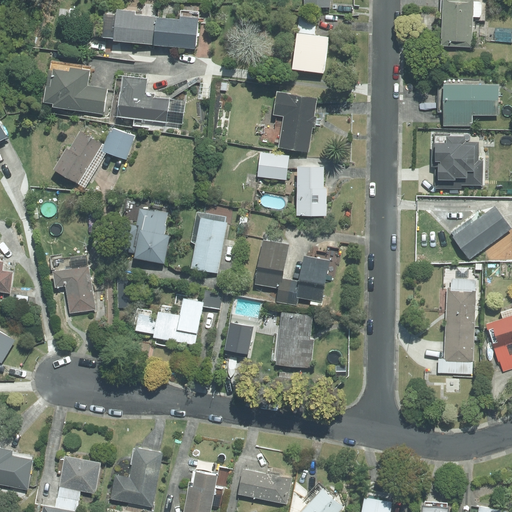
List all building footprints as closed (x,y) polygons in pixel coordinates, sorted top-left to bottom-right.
[(474,0),(442,0),(440,46),(471,48),(474,0)] [(117,10),(114,42),(156,45),(158,18),(158,17),(135,15),(136,12),(117,10)] [(318,17),(300,15),(297,33),(315,35),(318,17)] [(156,45),(156,46),(196,49),(199,18),(180,17),(180,20),(158,18),(156,45)] [(502,21),(488,21),(479,21),(479,35),(485,35),(485,42),(511,42),(511,25),(502,25),(502,21)] [(323,74),(328,38),(297,34),(292,70),(323,74)] [(105,115),(108,89),(88,87),(90,70),(70,68),(70,72),(53,70),(53,71),(49,70),(47,87),(46,87),(44,103),(53,104),(53,108),(105,115)] [(120,94),(118,117),(178,123),(179,116),(182,117),(184,101),(145,97),(147,79),(123,76),(121,94),(120,94)] [(474,116),(499,116),(500,86),(445,85),(444,126),(473,126),(474,116)] [(309,152),(318,99),(277,92),(273,116),(283,117),(278,147),(309,152)] [(128,160),(135,135),(111,128),(104,153),(128,160)] [(78,185),(102,144),(81,131),(70,150),(67,148),(54,170),(78,185)] [(457,194),(486,194),(487,143),(456,142),(455,170),(458,170),(457,194)] [(257,177),(286,180),(289,156),(260,153),(257,177)] [(297,216),(327,216),(327,189),(324,189),(324,168),(297,167),(297,216)] [(511,167),(497,167),(496,194),(511,194),(511,167)] [(511,229),(495,206),(453,238),(469,260),(511,229)] [(134,259),(164,264),(170,236),(165,235),(167,226),(165,225),(168,212),(155,210),(154,211),(139,209),(136,226),(123,223),(120,239),(122,239),(120,251),(135,254),(134,259)] [(247,228),(249,218),(241,216),(239,226),(247,228)] [(218,274),(227,224),(200,219),(190,269),(218,274)] [(287,303),(291,280),(284,278),(290,244),(265,239),(256,284),(279,288),(276,301),(287,303)] [(291,280),(287,303),(297,305),(299,298),(322,302),(330,261),(305,256),(300,281),(291,280)] [(0,289),(12,292),(15,269),(3,267),(4,259),(0,257),(0,289)] [(90,262),(53,267),(55,285),(66,283),(70,311),(96,308),(90,262)] [(473,363),(477,289),(447,288),(444,360),(439,359),(438,373),(472,375),(473,363)] [(225,293),(206,290),(205,298),(204,307),(222,310),(225,293)] [(153,339),(195,347),(204,303),(184,299),(180,316),(159,312),(158,318),(139,315),(136,331),(154,335),(153,339)] [(249,315),(251,303),(241,301),(239,314),(249,315)] [(281,313),(276,366),(311,369),(314,340),(310,340),(313,316),(281,313)] [(511,316),(487,324),(499,363),(501,362),(503,371),(511,368),(511,316)] [(0,360),(2,361),(16,338),(0,329),(0,360)] [(246,356),(249,337),(230,334),(227,353),(246,356)] [(0,483),(27,488),(33,457),(13,453),(14,447),(0,444),(0,483)] [(110,497),(153,505),(164,449),(136,444),(130,475),(115,472),(110,497)] [(58,495),(79,499),(81,489),(95,492),(102,460),(65,453),(59,485),(60,485),(58,495)] [(238,492),(287,502),(292,476),(243,466),(238,492)] [(211,511),(219,473),(196,469),(194,481),(190,480),(184,511),(186,511),(211,511)] [(337,511),(344,505),(322,486),(298,511),(337,511)] [(390,511),(393,499),(364,493),(361,511),(390,511)] [(77,509),(79,499),(58,495),(56,504),(44,502),(41,511),(75,511),(76,508),(77,509)] [(422,511),(449,511),(450,505),(423,503),(422,511)] [(507,511),(508,508),(480,503),(478,511),(507,511)]
